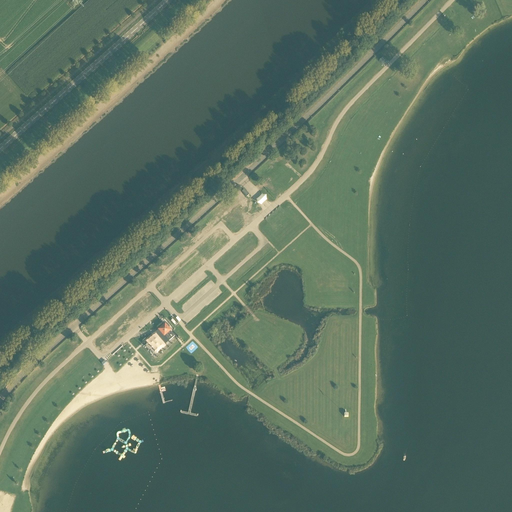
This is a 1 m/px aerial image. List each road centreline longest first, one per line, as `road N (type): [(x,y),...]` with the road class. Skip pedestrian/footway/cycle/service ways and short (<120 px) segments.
road 1 (unclassified): [(0,400),(424,0)]
road 2 (secondary): [(0,149),(168,0)]
